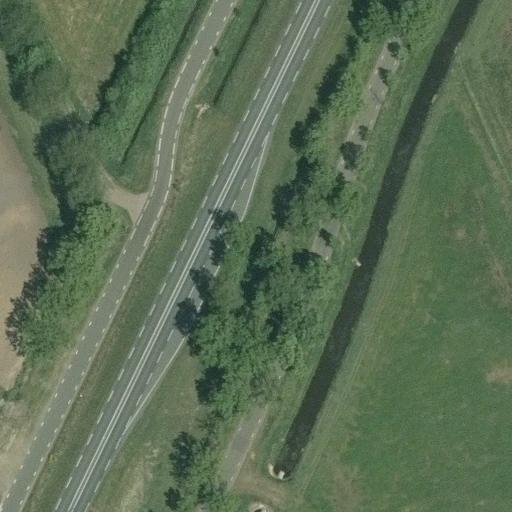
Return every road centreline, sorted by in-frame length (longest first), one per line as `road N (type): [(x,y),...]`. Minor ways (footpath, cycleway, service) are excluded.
road 1 (primary): [(71,511),(316,0)]
road 2 (tertiary): [(223,0),(169,117),(152,207),(5,511)]
road 3 (tertiary): [(207,511),(316,267),(375,90),(416,0)]
